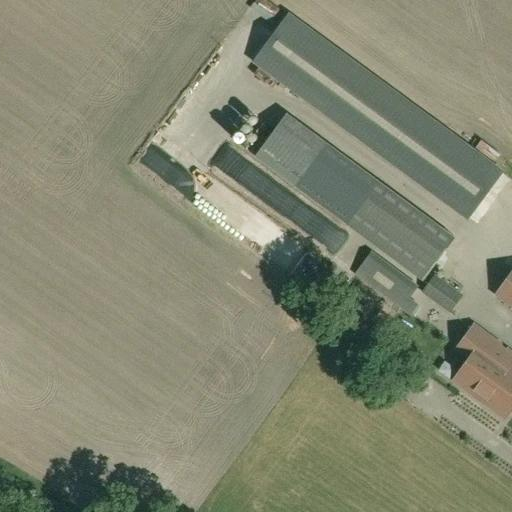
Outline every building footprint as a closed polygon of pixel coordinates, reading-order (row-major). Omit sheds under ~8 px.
[(290,16),(256,62),(467,218),(501,171),(290,16)] [(453,236),(289,112),(258,153),(297,183),(421,277),(453,236)] [(416,284),(372,250),(356,272),(400,306),(416,284)] [(511,307),(511,273),(496,296),(511,307)] [(435,274),(422,290),(450,311),(462,294),(435,274)] [(496,402),(511,380),(511,355),(508,353),(473,326),(445,364),(466,380),(461,386),(479,399),(484,392),(496,402)]
